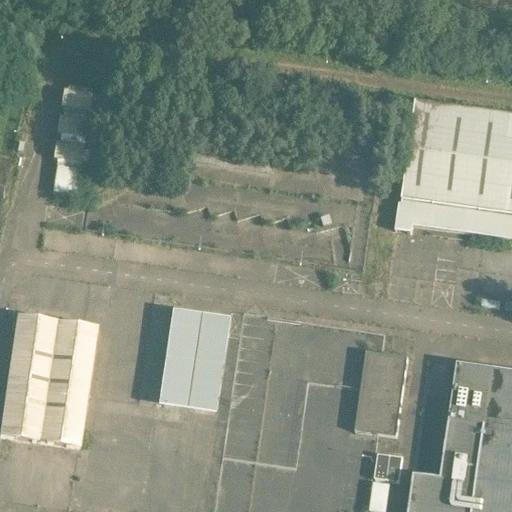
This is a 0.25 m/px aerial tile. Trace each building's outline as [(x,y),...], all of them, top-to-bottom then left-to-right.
[(91,98),(92,93),(67,89),(67,94),(63,93),(61,110),(64,111),(63,120),(60,120),(57,137),(60,137),(59,145),(56,144),(53,163),(57,163),(52,196),(76,200),(81,166),(91,167),(93,155),(83,154),(85,136),(90,137),(92,125),(87,124),(89,110),(99,111),(101,99),(91,98)] [(511,220),(511,123),(417,110),(403,205),(511,220)] [(0,438),(0,440),(11,442),(77,452),(79,452),(97,333),(83,331),(29,323),(17,321),(0,438)] [(213,418),(225,333),(169,325),(157,410),(213,418)] [(407,363),(367,357),(356,434),(396,440),(407,363)] [(511,511),(511,377),(457,370),(448,425),(440,485),(413,481),(409,508),(408,511),(511,511)] [(399,486),(402,462),(378,459),(375,483),(399,486)]
